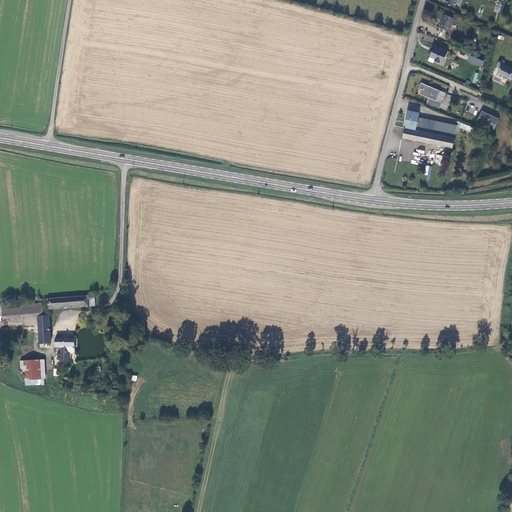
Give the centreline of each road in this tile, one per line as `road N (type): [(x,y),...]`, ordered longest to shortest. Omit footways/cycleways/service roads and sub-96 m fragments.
road 1 (primary): [(0,137),(372,200)]
road 2 (unclassified): [(424,0),(372,200)]
road 3 (primary): [(372,200),(511,202)]
